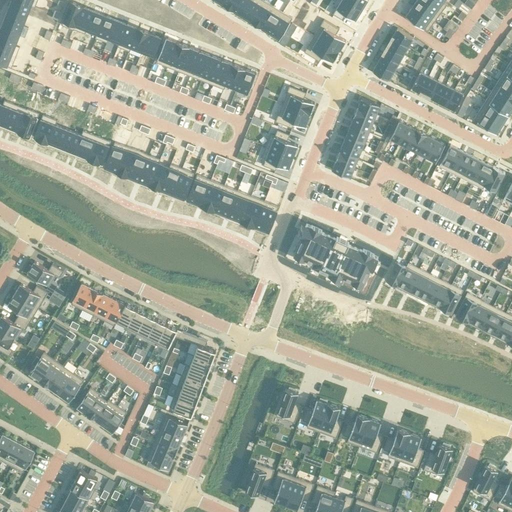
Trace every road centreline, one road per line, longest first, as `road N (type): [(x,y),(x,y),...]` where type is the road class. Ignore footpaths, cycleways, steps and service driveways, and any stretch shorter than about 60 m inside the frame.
road 1 (residential): [(246,336),(484,421)]
road 2 (tertiary): [(29,229),(246,336)]
road 3 (residential): [(511,144),(503,152),(492,148),(349,74)]
road 4 (tertiary): [(246,336),(183,494)]
road 5 (residential): [(70,433),(183,494)]
road 6 (residential): [(340,89),(297,203)]
